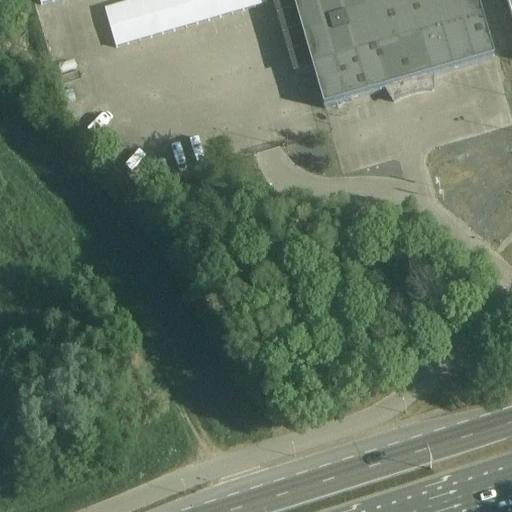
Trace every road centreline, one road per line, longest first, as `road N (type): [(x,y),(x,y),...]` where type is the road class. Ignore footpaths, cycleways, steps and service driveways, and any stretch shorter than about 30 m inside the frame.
road 1 (unclassified): [(102,511),(371,420),(399,403),(511,293)]
road 2 (primary): [(511,424),(232,511)]
